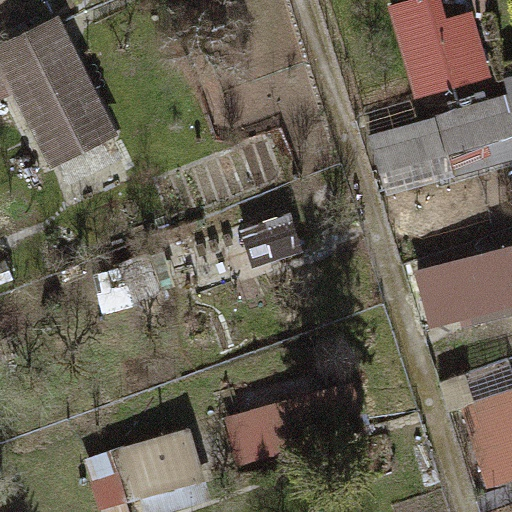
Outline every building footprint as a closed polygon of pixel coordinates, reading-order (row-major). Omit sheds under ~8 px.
[(445,0),(416,0),(401,2),(415,100),(496,88),(486,16),(448,21),(445,0)] [(3,43),(0,45),(0,54),(52,151),(107,122),(51,18),(3,43)] [(509,98),(368,142),(386,198),(511,162),(511,75),(504,78),(509,98)] [(475,242),(414,261),(435,331),(511,307),(511,249),(480,259),(475,242)] [(229,288),(234,302),(272,289),(267,276),(229,288)] [(227,282),(194,293),(200,312),(234,302),(229,288),(227,282)] [(396,359),(365,369),(382,423),(414,413),(396,359)] [(235,395),(241,415),(319,393),(314,374),(235,395)] [(226,419),(239,467),(368,431),(354,384),(319,393),(241,415),(226,419)] [(488,491),(511,483),(511,393),(461,411),(488,491)] [(189,424),(190,429),(201,465),(232,456),(220,415),(189,424)] [(190,429),(113,451),(129,504),(206,482),(201,465),(190,429)] [(102,511),(129,504),(113,451),(85,459),(101,511),(102,511)]
